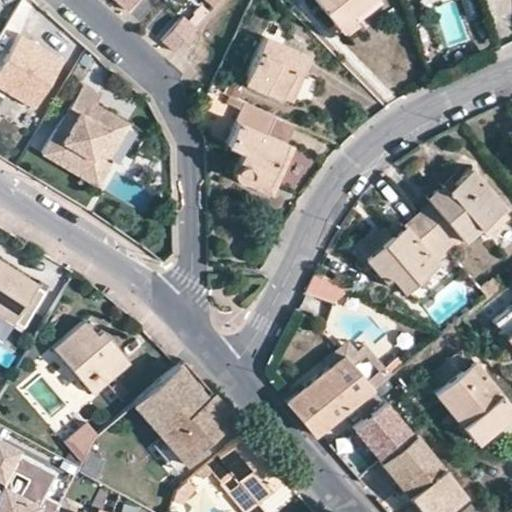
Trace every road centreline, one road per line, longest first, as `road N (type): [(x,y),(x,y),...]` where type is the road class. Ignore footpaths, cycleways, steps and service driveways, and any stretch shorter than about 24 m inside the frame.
road 1 (residential): [(511,70),(406,115),(365,148),(265,322),(228,370)]
road 2 (residential): [(172,303),(194,269),(191,133),(155,69),(77,0)]
road 3 (residential): [(0,193),(172,303)]
road 4 (residential): [(228,370),(354,511)]
